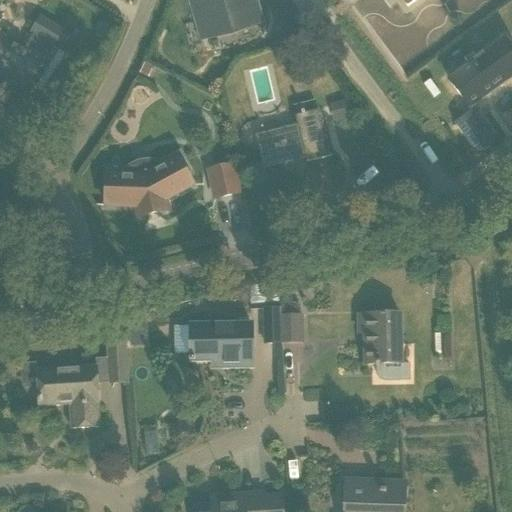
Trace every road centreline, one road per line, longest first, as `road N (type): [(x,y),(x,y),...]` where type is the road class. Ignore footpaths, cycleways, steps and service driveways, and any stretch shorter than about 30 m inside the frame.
road 1 (tertiary): [(93,292),(448,211)]
road 2 (unclassified): [(448,211),(442,186),(303,0)]
road 3 (unclassified): [(49,164),(79,137),(108,89),(146,0)]
road 4 (unclassified): [(93,292),(49,164)]
road 5 (residential): [(125,511),(94,485),(0,484)]
